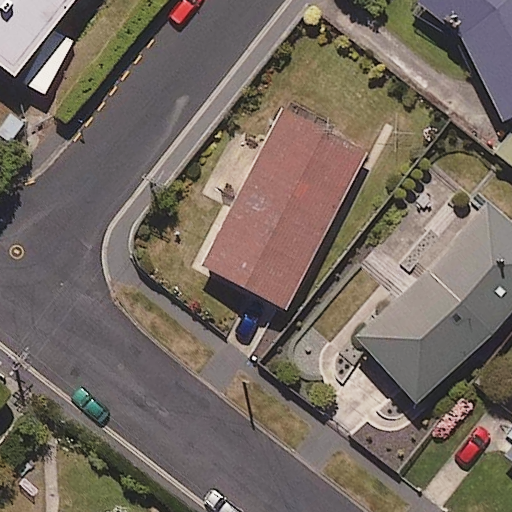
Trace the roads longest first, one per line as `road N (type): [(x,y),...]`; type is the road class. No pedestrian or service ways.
road 1 (residential): [(237,0),(8,290)]
road 2 (residential): [(8,290),(293,511)]
